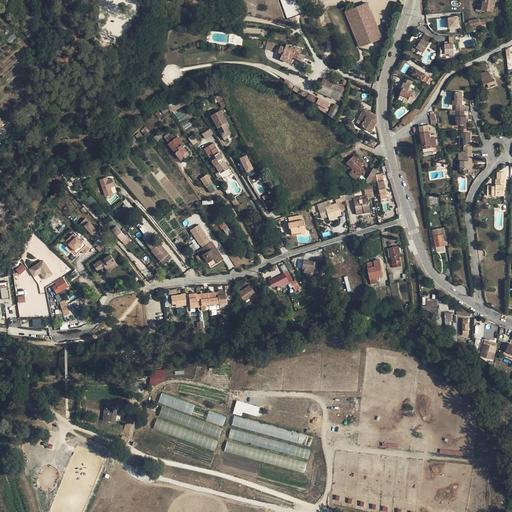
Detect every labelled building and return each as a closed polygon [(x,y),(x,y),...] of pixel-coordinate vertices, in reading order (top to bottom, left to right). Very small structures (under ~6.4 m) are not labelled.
[(295,0),(280,0),(287,18),(300,14),(295,0)] [(483,0),(482,10),(492,12),(493,3),(493,0),(483,0)] [(367,3),(345,11),(360,47),(381,38),(367,3)] [(449,17),(451,28),(461,26),(459,16),(449,17)] [(469,22),(464,23),(466,30),(470,29),(470,28),(480,25),(486,24),(484,19),(479,20),(479,19),(469,21),(469,22)] [(7,40),(10,43),(16,36),(14,33),(7,40)] [(425,34),(421,39),(429,44),(433,38),(425,34)] [(424,52),(429,44),(421,39),(420,42),(417,40),(414,46),(416,48),(424,52)] [(454,42),(449,42),(449,44),(445,44),(445,47),(440,48),(440,50),(440,54),(449,54),(449,56),(454,56),(454,42)] [(282,54),(280,59),(290,63),(292,57),(302,61),(304,56),(299,54),(301,49),(286,44),(285,47),(280,45),(277,52),(282,54)] [(501,60),(498,55),(492,58),(496,64),(501,60)] [(411,74),(422,80),(426,74),(415,67),(411,74)] [(489,71),(480,74),(484,85),(488,84),(489,87),(496,85),(494,79),(493,79),(492,80),(490,75),(489,71)] [(424,82),(429,85),(434,79),(428,75),(424,82)] [(283,83),(291,89),(294,85),(286,79),(283,83)] [(320,84),(318,91),(341,100),(344,87),(323,79),(320,85),(320,84)] [(412,82),(405,79),(402,88),(403,88),(398,100),(407,104),(408,101),(412,103),(414,99),(410,97),(412,92),(409,91),(412,82)] [(195,100),(189,90),(186,92),(192,102),(195,100)] [(462,92),(455,92),(455,101),(453,101),(453,105),(456,105),(456,111),(464,111),(464,105),(462,105),(461,105),(461,102),(462,102),(462,92)] [(183,94),(166,103),(169,109),(186,100),(183,94)] [(328,108),(329,104),(309,94),(307,98),(310,100),(316,103),(328,108)] [(186,100),(169,109),(171,112),(174,110),(175,111),(188,103),(186,100)] [(316,103),(310,100),(309,101),(325,114),(328,108),(316,103)] [(329,116),(333,118),(338,106),(334,104),(329,116)] [(375,115),(364,108),(358,118),(364,121),(361,125),(371,131),(376,122),(373,120),(375,115)] [(221,110),(211,116),(222,137),(227,135),(231,133),(228,128),(230,127),(221,110)] [(456,111),(450,111),(450,114),(454,114),(456,115),(456,121),(454,121),(454,126),(462,126),(461,129),(466,129),(466,121),(466,116),(464,116),(464,111),(456,111)] [(343,122),(346,116),(340,113),(337,120),(343,122)] [(430,135),(428,125),(413,127),(414,134),(420,134),(423,153),(437,150),(435,134),(430,135)] [(210,129),(202,134),(205,139),(214,134),(210,129)] [(466,129),(461,129),(461,138),(464,138),(463,146),(463,152),(472,151),(472,146),(471,146),(471,133),(469,133),(466,133),(466,131),(466,129)] [(159,133),(153,137),(157,141),(162,137),(159,133)] [(168,144),(180,159),(183,156),(184,156),(183,154),(187,151),(182,145),(184,143),(178,136),(177,137),(173,133),(166,139),(169,143),(168,144)] [(191,142),(193,145),(197,142),(195,138),(192,135),(188,138),(191,142)] [(367,145),(373,148),(376,141),(370,138),(367,145)] [(215,155),(219,152),(215,145),(210,147),(209,146),(204,149),(207,153),(212,150),(215,155)] [(225,171),(229,169),(219,152),(215,155),(212,150),(207,153),(215,166),(219,172),(223,169),(225,171)] [(472,151),(463,152),(463,161),(460,161),(460,169),(464,169),(468,169),(468,172),(473,172),(473,164),(472,164),(472,161),(472,151)] [(246,173),(254,169),(246,154),(239,158),(246,173)] [(340,161),(344,165),(346,163),(351,158),(347,155),(340,161)] [(360,162),(354,155),(351,158),(346,163),(352,170),(349,173),(355,180),(365,170),(362,167),(359,163),(360,162)] [(366,181),(369,183),(371,181),(374,175),(377,170),(373,168),(366,181)] [(377,182),(384,180),(382,173),(374,175),(371,181),(371,183),(377,182)] [(211,184),(212,183),(207,174),(201,179),(210,194),(215,190),(211,184)] [(108,180),(107,178),(99,180),(105,196),(113,194),(111,187),(114,186),(112,179),(108,180)] [(500,194),(504,194),(505,179),(496,179),(496,185),(496,187),(492,187),(492,186),(487,186),(487,192),(492,192),(492,195),(500,195),(500,194)] [(85,185),(80,180),(75,185),(79,190),(85,185)] [(386,194),(384,180),(377,182),(381,200),(385,199),(384,194),(386,194)] [(353,198),(355,198),(354,192),(344,195),(345,200),(353,198)] [(90,195),(86,200),(91,205),(96,201),(90,195)] [(370,212),(367,195),(362,196),(363,199),(360,200),(359,197),(355,198),(353,198),(356,211),(363,209),(364,214),(370,212)] [(325,207),(332,204),(331,200),(313,206),(318,220),(328,217),(325,207)] [(329,220),(337,218),(336,217),(335,213),(340,211),(344,210),(341,201),(332,204),(325,207),(328,217),(329,220)] [(81,222),(92,235),(97,231),(85,218),(81,222)] [(302,220),(289,222),(288,223),(289,228),(290,228),(291,230),(291,233),(300,232),(301,233),(301,234),(302,234),(303,234),(304,234),(305,234),(305,233),(305,232),(305,231),(303,220),(302,220)] [(227,236),(232,233),(225,223),(221,226),(227,236)] [(212,242),(211,243),(199,225),(191,231),(202,248),(199,250),(209,265),(215,260),(217,263),(223,260),(212,242)] [(111,230),(122,241),(126,237),(116,226),(111,230)] [(445,227),(432,230),(435,246),(438,245),(438,247),(448,245),(445,227)] [(80,241),(73,235),(66,242),(69,245),(67,246),(76,256),(81,251),(84,254),(90,249),(81,240),(80,241)] [(152,250),(151,251),(160,261),(169,254),(160,243),(157,245),(151,238),(146,242),(152,250)] [(398,246),(389,248),(391,256),(393,267),(401,266),(399,255),(400,255),(398,246)] [(116,263),(110,254),(101,261),(100,260),(93,265),(98,271),(101,269),(102,269),(104,267),(107,270),(116,263)] [(169,254),(160,261),(163,264),(171,257),(169,254)] [(304,260),(303,268),(305,269),(304,272),(312,274),(313,272),(316,273),(316,277),(321,277),(322,275),(322,272),(323,266),(317,265),(317,263),(304,260)] [(382,276),(379,260),(374,261),(375,267),(368,268),(371,284),(377,283),(376,277),(382,276)] [(43,261),(29,270),(34,279),(41,274),(45,280),(52,275),(43,261)] [(19,275),(27,269),(23,263),(15,269),(19,275)] [(116,263),(107,270),(108,272),(118,265),(116,263)] [(280,286),(289,282),(285,275),(280,278),(274,281),(276,284),(278,283),(280,286)] [(339,278),(342,290),(343,293),(345,292),(344,289),(349,288),(348,285),(347,285),(345,276),(339,278)] [(68,287),(63,278),(55,283),(56,285),(53,287),(57,294),(68,287)] [(1,299),(9,298),(7,282),(0,282),(0,292),(1,293),(1,299)] [(238,292),(244,302),(253,296),(252,294),(255,292),(250,285),(242,290),(241,290),(238,292)] [(218,292),(219,303),(227,302),(225,290),(218,291),(218,292)] [(207,293),(209,305),(215,304),(219,303),(218,292),(207,293)] [(171,296),(172,304),(176,304),(176,306),(186,305),(186,300),(185,295),(185,293),(181,294),(171,296)] [(189,294),(189,299),(190,307),(198,306),(197,295),(197,293),(189,294)] [(197,295),(198,306),(201,306),(202,311),(206,310),(205,305),(209,305),(207,293),(197,295)] [(64,316),(69,314),(65,301),(60,302),(64,316)] [(437,307),(438,301),(433,301),(433,307),(426,306),(425,306),(422,306),(422,313),(425,313),(425,309),(434,310),(434,307),(437,307)] [(32,328),(41,328),(41,319),(32,319),(32,328)] [(497,347),(484,343),(480,356),(493,359),(497,347)] [(151,384),(164,383),(163,369),(150,370),(151,384)] [(162,392),(157,404),(223,428),(227,417),(162,392)] [(233,414),(242,416),(242,413),(258,416),(259,406),(236,401),(233,414)] [(222,429),(162,406),(158,415),(219,438),(222,429)] [(103,421),(116,422),(117,408),(103,407),(103,421)] [(311,437),(234,416),(231,426),(309,447),(311,437)] [(218,440),(157,418),(153,429),(214,450),(218,440)] [(310,450),(230,429),(227,439),(308,459),(310,450)] [(304,462),(226,440),(224,451),(301,471),(304,462)]
